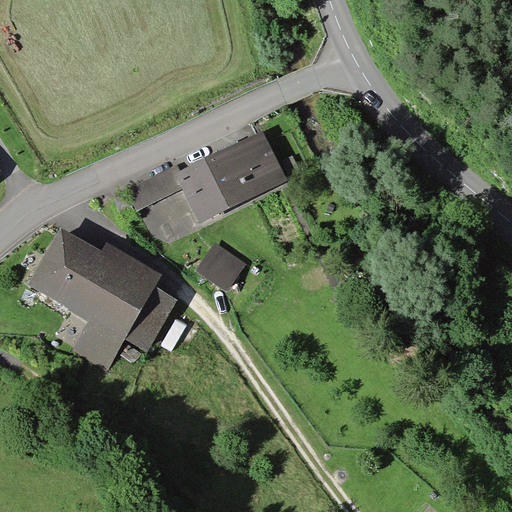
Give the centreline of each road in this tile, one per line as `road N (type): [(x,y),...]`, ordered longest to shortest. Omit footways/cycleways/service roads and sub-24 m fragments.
road 1 (tertiary): [(353,58),(36,206),(0,234)]
road 2 (track): [(157,267),(205,311),(356,511)]
road 3 (secondary): [(353,58),(395,120),(511,222)]
